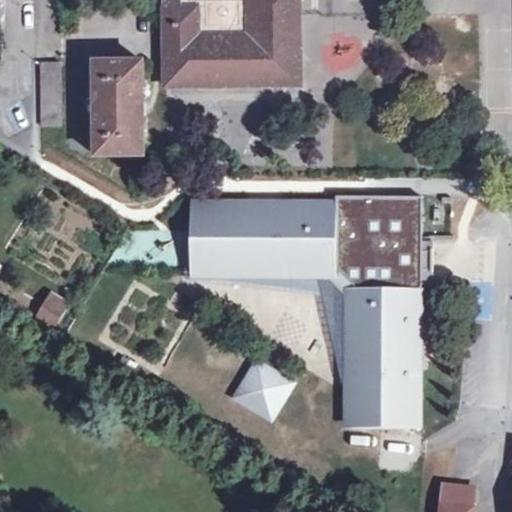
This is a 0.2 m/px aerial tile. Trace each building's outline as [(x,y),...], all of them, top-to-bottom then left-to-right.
[(195,0),(196,1),(183,1),(183,0),(167,0),(168,70),(209,69),(209,62),(257,61),(257,88),(298,87),(296,22),(302,21),(301,0),(195,0)] [(168,70),(168,90),(257,88),(257,61),(209,62),(209,69),(168,70)] [(64,129),(63,65),(43,66),(44,130),(64,129)] [(99,159),(146,158),(145,118),(144,65),(97,66),(99,159)] [(337,205),(194,204),(192,280),(329,280),(349,300),(348,431),(423,431),(425,199),(337,199),(337,205)] [(64,299),(60,306),(70,312),(75,304),(64,299)] [(58,332),(70,312),(60,306),(52,302),(40,322),(58,332)] [(254,358),(231,401),(274,424),(297,380),(254,358)] [(474,511),(478,489),(442,484),(437,511),(474,511)]
